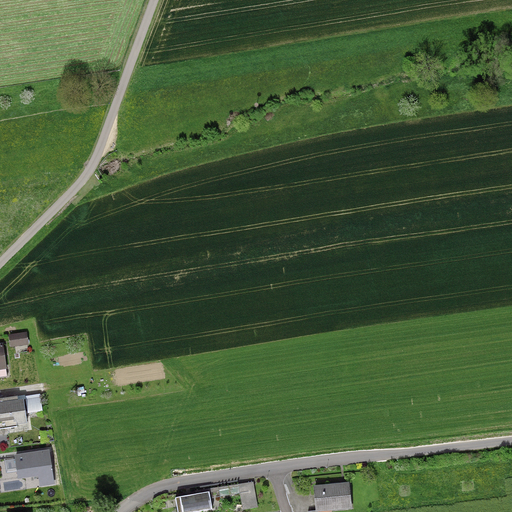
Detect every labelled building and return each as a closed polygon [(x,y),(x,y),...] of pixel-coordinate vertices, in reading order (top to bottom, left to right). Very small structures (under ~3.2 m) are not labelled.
[(7,335),(9,347),(27,345),(25,333),(7,335)] [(0,426),(23,423),(19,402),(0,404),(0,426)] [(49,451),(16,456),(19,478),(52,474),(49,451)] [(346,486),(315,488),(316,510),(348,507),(346,486)] [(207,495),(174,500),(176,511),(201,511),(210,511),(207,495)]
